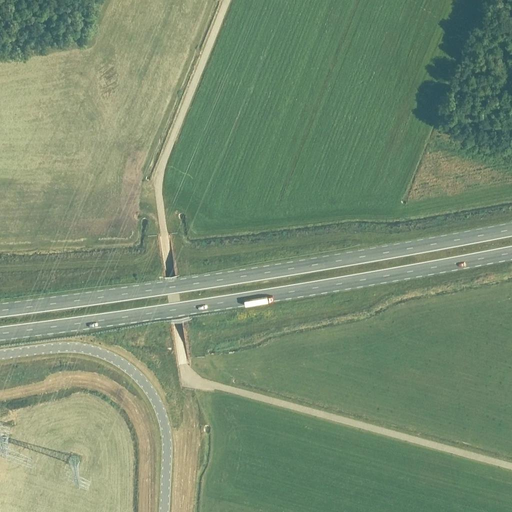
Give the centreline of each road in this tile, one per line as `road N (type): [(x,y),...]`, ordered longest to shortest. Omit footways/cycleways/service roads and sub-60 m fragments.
road 1 (primary): [(0,334),(511,253)]
road 2 (primary): [(511,230),(0,311)]
road 3 (unclassified): [(0,355),(82,349),(140,380),(164,428),(163,511)]
